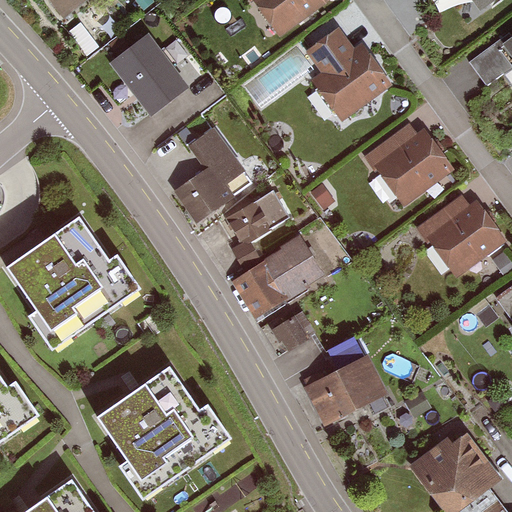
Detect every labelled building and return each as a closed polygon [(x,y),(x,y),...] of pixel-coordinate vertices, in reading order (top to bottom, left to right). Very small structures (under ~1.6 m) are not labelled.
[(48,0),(64,20),(89,0),(48,0)] [(248,0),(251,3),(254,1),(281,39),(331,2),(329,0),(248,0)] [(421,0),(425,4),(429,0),(468,0),(481,17),(503,0),(421,0)] [(340,30),(307,54),(322,74),(312,81),(343,123),(393,87),(375,63),(362,46),(355,50),(340,30)] [(148,37),(111,65),(136,98),(151,118),(188,91),(148,37)] [(511,41),(511,42),(510,43),(506,38),(471,63),(487,86),(511,68),(511,65),(501,50),(504,47),(511,58),(511,41)] [(411,127),(365,159),(376,174),(379,172),(404,208),(454,172),(437,147),(426,131),(418,137),(411,127)] [(213,131),(189,148),(206,172),(200,176),(174,193),(197,226),(235,200),(231,194),(248,182),(213,131)] [(289,222),(273,194),(226,220),(231,228),(243,249),(231,255),(242,274),(261,263),(250,243),(289,222)] [(463,196),(417,229),(428,245),(431,243),(457,279),(506,244),(489,219),(477,203),(471,207),(463,196)] [(45,244),(9,270),(39,312),(33,316),(55,348),(140,289),(119,259),(112,265),(80,220),(45,244)] [(285,255),(234,287),(244,303),(256,322),(324,280),(300,241),(282,252),(285,255)] [(511,288),(496,300),(511,321),(511,288)] [(473,310),(487,329),(499,320),(486,300),(473,310)] [(303,315),(273,332),(280,346),(283,343),(289,353),(316,337),(303,315)] [(357,338),(327,352),(338,375),(309,389),(319,409),(327,427),(385,400),(357,338)] [(133,395),(99,418),(130,463),(123,469),(144,499),(231,439),(208,406),(199,412),(170,369),(133,395)] [(0,442),(38,416),(15,382),(8,388),(0,377),(0,442)] [(446,511),(461,511),(500,482),(465,437),(453,446),(449,440),(412,468),(446,511)] [(34,509),(30,511),(91,511),(71,483),(34,509)] [(506,511),(497,500),(481,511),(506,511)]
